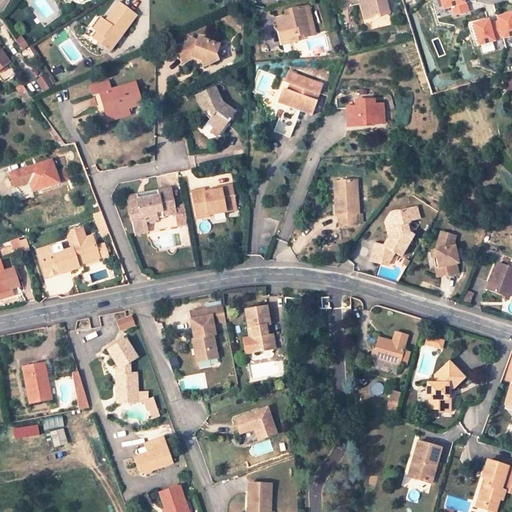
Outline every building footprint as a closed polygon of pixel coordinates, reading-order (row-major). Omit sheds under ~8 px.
[(362,0),(365,8),(370,6),(374,20),(393,14),(388,0),(362,0)] [(434,0),(438,11),(447,9),(461,5),(460,0),(434,0)] [(95,38),(107,47),(133,14),(117,1),(106,15),(109,17),(106,22),(100,18),(96,23),(102,28),(95,38)] [(287,14),(277,16),(282,42),(297,39),(296,34),(304,32),(305,35),(314,33),(308,3),(290,7),(291,13),(287,14)] [(461,5),(447,9),(450,17),(467,12),(465,4),(461,5)] [(365,8),(369,22),(374,20),(370,6),(365,8)] [(511,20),(510,13),(492,19),(498,41),(511,36),(511,20)] [(486,20),(467,26),(474,48),(492,42),(486,20)] [(188,41),(176,47),(184,62),(196,56),(202,59),(204,63),(217,58),(216,53),(219,44),(198,36),(197,40),(189,38),(188,41)] [(0,72),(10,64),(0,50),(0,72)] [(0,80),(3,84),(16,75),(10,64),(0,72),(0,80)] [(303,105),(303,107),(307,109),(313,111),(323,84),(289,73),(286,82),(278,103),(290,108),(294,109),(297,103),(303,105)] [(37,82),(43,93),(54,88),(46,76),(37,82)] [(278,103),(286,82),(281,81),(271,107),(287,113),(290,108),(278,103)] [(94,97),(100,95),(107,116),(127,110),(142,106),(135,83),(111,91),(108,82),(90,87),(94,97)] [(21,95),(27,91),(23,85),(17,89),(21,95)] [(208,122),(221,131),(229,119),(231,121),(232,118),(231,116),(235,111),(233,107),(222,100),(216,85),(196,92),(202,108),(205,107),(206,109),(208,113),(212,117),(208,122)] [(511,100),(502,103),(503,108),(511,106),(511,100)] [(366,127),(366,125),(384,123),(383,104),(375,105),(374,101),(356,102),(357,107),(346,108),(348,128),(366,127)] [(127,110),(107,116),(109,123),(129,116),(127,110)] [(204,128),(218,137),(221,131),(208,122),(204,128)] [(11,174),(11,177),(15,188),(30,183),(32,190),(31,191),(30,193),(30,195),(31,197),(32,198),(34,199),(36,200),(38,199),(40,198),(41,196),(42,194),(60,188),(51,161),(11,174)] [(339,214),(340,225),(356,224),(356,214),(358,213),(357,181),(337,182),(338,196),(335,197),(335,200),(336,214),(339,214)] [(226,208),(237,206),(233,184),(222,186),(222,189),(207,192),(206,186),(195,189),(200,216),(211,214),(212,216),(227,213),(226,208)] [(141,197),(140,191),(131,193),(135,220),(147,218),(148,221),(161,219),(160,215),(179,212),(179,208),(175,186),(161,188),(161,193),(141,197)] [(161,193),(161,188),(140,191),(141,197),(161,193)] [(182,223),(190,221),(187,206),(179,208),(179,212),(182,223)] [(402,212),(395,223),(385,226),(387,233),(392,232),(393,236),(386,246),(374,245),(371,262),(389,265),(396,253),(401,256),(414,236),(410,233),(408,227),(412,222),(422,219),(418,207),(402,212)] [(391,215),(385,225),(385,226),(395,223),(402,212),(391,215)] [(440,265),(436,266),(438,275),(448,273),(448,274),(458,272),(456,262),(459,262),(455,241),(457,234),(442,230),(438,246),(438,248),(437,248),(440,265)] [(26,236),(18,239),(23,253),(31,250),(26,236)] [(77,260),(106,250),(104,244),(95,246),(92,237),(71,243),(73,248),(54,254),(60,273),(78,267),(78,264),(77,260)] [(23,253),(18,239),(11,241),(16,255),(23,253)] [(77,260),(78,264),(108,255),(106,250),(77,260)] [(2,270),(0,264),(0,292),(19,286),(13,266),(2,270)] [(488,289),(508,297),(511,287),(511,270),(498,265),(488,289)] [(474,293),(467,291),(463,301),(470,304),(474,293)] [(208,311),(209,319),(214,318),(214,319),(218,318),(219,325),(228,324),(225,308),(208,311)] [(245,341),(247,356),(277,351),(274,336),(269,337),(267,328),(272,327),(268,308),(246,312),(250,330),(249,331),(251,340),(245,341)] [(192,322),(209,319),(208,311),(191,314),(192,322)] [(133,316),(121,321),(124,329),(136,325),(133,316)] [(201,347),(195,348),(198,364),(212,362),(210,355),(218,353),(215,338),(217,337),(214,319),(214,318),(209,319),(192,322),(196,342),(200,341),(201,347)] [(379,339),(374,359),(398,366),(407,337),(396,334),(393,343),(379,339)] [(427,335),(425,344),(440,349),(443,340),(427,335)] [(116,374),(117,394),(137,393),(136,374),(134,374),(133,366),(141,361),(128,341),(110,352),(123,372),(121,375),(116,374)] [(210,355),(212,362),(219,361),(218,353),(210,355)] [(175,357),(169,359),(173,369),(179,367),(175,357)] [(429,400),(429,410),(439,411),(439,413),(449,413),(449,396),(447,396),(447,390),(451,389),(463,378),(449,363),(434,376),(434,384),(429,385),(427,388),(427,396),(429,400)] [(23,369),(30,404),(51,399),(44,365),(40,366),(23,369)] [(77,372),(71,374),(80,410),(89,409),(77,372)] [(137,393),(117,394),(117,403),(138,402),(137,393)] [(147,393),(137,393),(138,402),(144,402),(147,411),(149,410),(152,419),(159,416),(153,399),(148,401),(147,393)] [(388,404),(398,407),(401,395),(391,393),(388,404)] [(240,435),(254,430),(259,442),(279,434),(270,409),(235,421),(240,435)] [(51,447),(65,445),(63,430),(49,432),(51,447)] [(140,468),(148,472),(174,463),(166,438),(144,446),(147,452),(136,456),(140,468)] [(418,460),(413,476),(412,479),(431,485),(441,449),(417,442),(412,458),(413,459),(418,460)] [(418,460),(413,459),(408,475),(413,476),(418,460)] [(511,469),(508,468),(488,462),(483,478),(488,480),(484,492),(481,491),(478,503),(485,505),(483,509),(491,511),(495,511),(499,499),(502,500),(505,491),(511,493),(511,469)] [(248,503),(254,503),(253,511),(270,511),(273,486),(249,485),(248,503)] [(160,511),(187,511),(179,487),(155,496),(160,511)]
